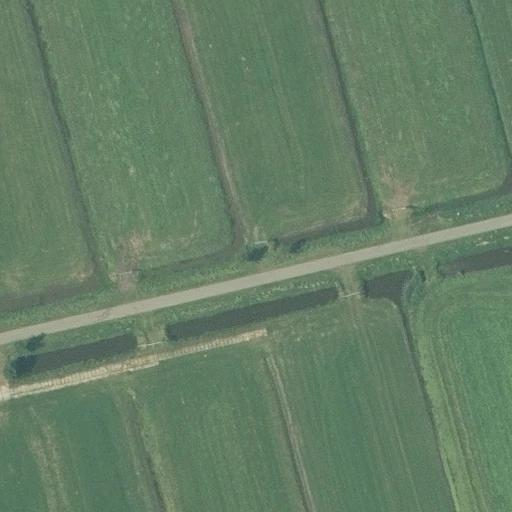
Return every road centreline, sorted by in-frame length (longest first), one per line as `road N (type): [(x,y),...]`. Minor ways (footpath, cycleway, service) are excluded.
road 1 (unclassified): [(0,337),(511,215)]
road 2 (track): [(0,395),(275,329)]
